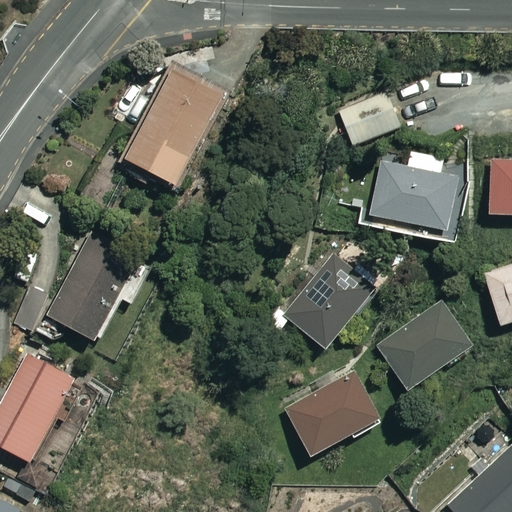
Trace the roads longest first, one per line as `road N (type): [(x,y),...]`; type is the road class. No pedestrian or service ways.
road 1 (residential): [(189,0),(511,9)]
road 2 (tertiary): [(107,0),(0,138)]
